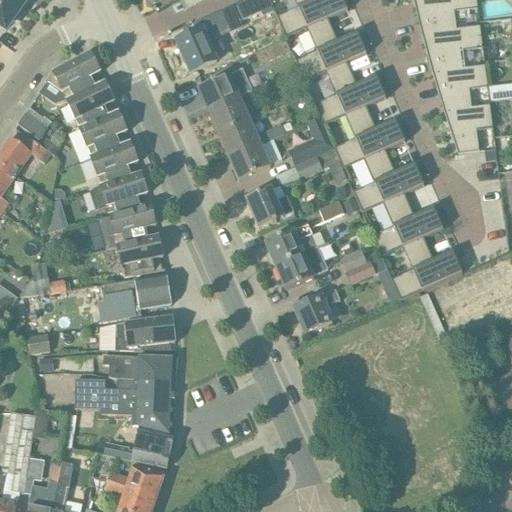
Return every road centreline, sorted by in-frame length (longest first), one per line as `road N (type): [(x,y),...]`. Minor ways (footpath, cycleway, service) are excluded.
road 1 (residential): [(117,46),(291,433),(314,508)]
road 2 (residential): [(367,0),(469,241)]
road 3 (residential): [(0,107),(49,38),(103,14)]
